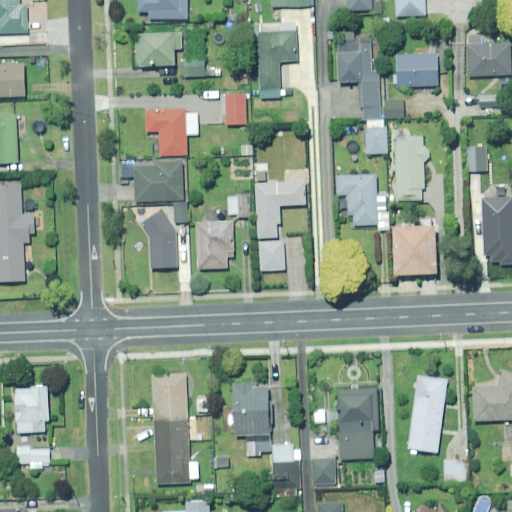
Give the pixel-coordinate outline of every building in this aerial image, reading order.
[(23,4),(23,0),(0,0),(0,32),(28,33),(27,4),(23,4)] [(138,0),(138,12),(151,12),(151,19),(188,19),(188,0),(138,0)] [(373,0),(349,0),(349,10),(374,10),(373,0)] [(397,0),(398,16),(427,14),(426,0),(397,0)] [(297,61),(297,23),(261,23),(260,90),(280,90),(280,61),(297,61)] [(176,64),(176,33),(141,33),(141,64),(176,64)] [(483,34),(468,35),(469,76),(511,74),(511,68),(511,43),(483,44),(483,34)] [(382,82),(383,82),(383,65),(377,65),(377,41),(338,40),(338,82),(364,82),(364,119),(382,119),(382,82)] [(203,54),(185,54),(185,78),(203,78),(203,54)] [(438,86),(438,54),(399,55),(399,86),(438,86)] [(0,96),(25,96),(24,64),(0,64),(0,96)] [(500,91),(477,93),(479,109),(501,107),(500,91)] [(249,94),(228,93),(226,124),(248,125),(249,94)] [(404,99),(389,99),(389,118),(404,118),(404,99)] [(188,154),(187,109),(146,110),(147,132),(161,131),(162,155),(188,154)] [(0,162),(17,162),(16,114),(0,114),(0,162)] [(388,128),(366,129),(368,154),(389,153),(388,128)] [(426,199),(424,139),(396,140),(398,200),(426,199)] [(489,147),(469,146),(469,169),(489,169),(489,147)] [(186,200),(185,160),(157,161),(157,165),(135,166),(136,201),(186,200)] [(378,195),(378,175),(338,176),(338,195),(349,195),(350,215),(355,215),(355,225),(381,225),(381,230),(392,230),(391,195),(378,195)] [(307,204),(306,181),(256,184),(262,271),(287,270),(285,242),(282,242),(279,206),(307,204)] [(22,214),(21,186),(0,187),(0,282),(25,281),(24,242),(36,242),(35,214),(22,214)] [(229,196),(230,214),(238,214),(238,217),(253,216),(252,195),(229,196)] [(511,242),(511,197),(485,198),(485,243),(511,242)] [(189,222),(189,202),(175,203),(176,222),(189,222)] [(164,209),(143,227),(152,240),(151,270),(177,270),(178,227),(164,209)] [(234,238),(234,221),(198,223),(200,269),(231,267),(230,238),(234,238)] [(439,274),(438,226),(395,228),(397,275),(439,274)] [(511,372),(503,370),(499,386),(474,386),(475,421),(511,419),(511,372)] [(191,483),(188,374),(153,375),(156,484),(191,483)] [(450,380),(421,376),(410,448),(438,453),(450,380)] [(271,385),(238,384),(236,436),(248,436),(247,455),(260,456),(260,451),(269,451),(271,385)] [(49,387),(16,390),(19,433),(48,431),(47,419),(52,419),(49,387)] [(341,459),(374,459),(374,430),(381,430),(380,389),(340,389),(341,459)] [(212,411),(211,395),(198,395),(198,411),(212,411)] [(328,419),(313,420),(313,432),(329,431),(328,419)] [(301,486),(300,461),(296,461),(296,445),(273,446),(274,487),(301,486)] [(33,446),(19,447),(19,464),(32,464),(32,468),(52,468),(52,449),(34,449),(33,446)] [(468,483),(467,458),(445,460),(446,484),(468,483)] [(336,484),(335,459),(312,459),(313,485),(336,484)] [(212,511),(212,501),(188,502),(189,511),(165,511),(212,511)] [(344,511),(344,502),(317,504),(317,511),(344,511)]
